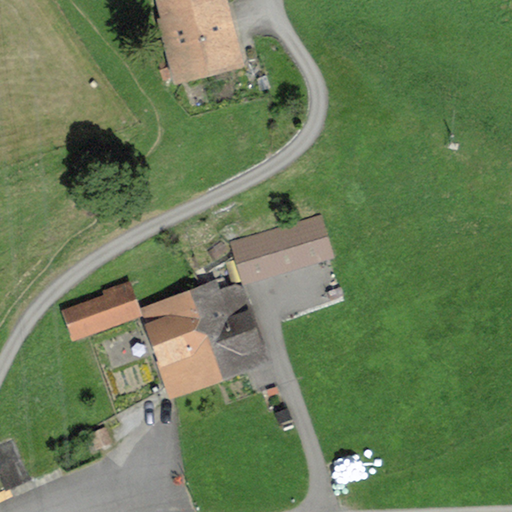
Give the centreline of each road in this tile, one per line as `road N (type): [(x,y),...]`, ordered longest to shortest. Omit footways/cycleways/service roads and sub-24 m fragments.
road 1 (track): [(286,0),(295,28),(334,80),(335,110),(323,141),(77,279),(12,354)]
road 2 (unknown): [(81,511),(168,418)]
